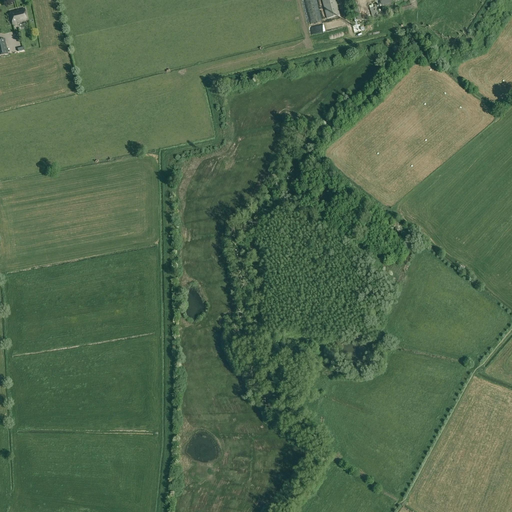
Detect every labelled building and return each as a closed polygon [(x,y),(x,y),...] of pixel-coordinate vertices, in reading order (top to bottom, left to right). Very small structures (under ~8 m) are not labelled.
[(339,15),(335,0),(322,0),(328,18),(339,15)] [(393,7),(392,3),(404,0),(405,4),(417,0),(379,0),(382,10),(393,7)] [(312,3),(304,5),(307,21),(314,20),(312,3)] [(378,12),(377,7),(370,9),(373,19),(413,8),(411,3),(378,12)] [(355,22),(362,20),(358,7),(351,9),(355,22)] [(13,24),(27,21),(24,9),(10,12),(13,24)]
